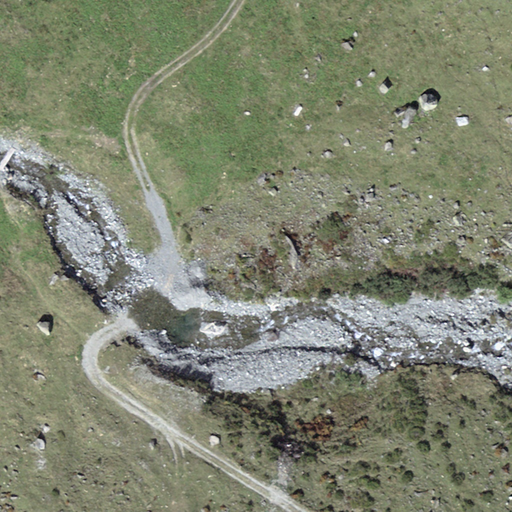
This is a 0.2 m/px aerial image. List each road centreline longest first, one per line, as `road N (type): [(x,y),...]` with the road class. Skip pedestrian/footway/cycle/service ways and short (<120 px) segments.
road 1 (track): [(91,354),(96,338),(161,302),(172,254),(136,146),(134,111)]
road 2 (track): [(134,111),(141,89),(200,48),(243,0)]
road 3 (track): [(306,511),(178,430)]
